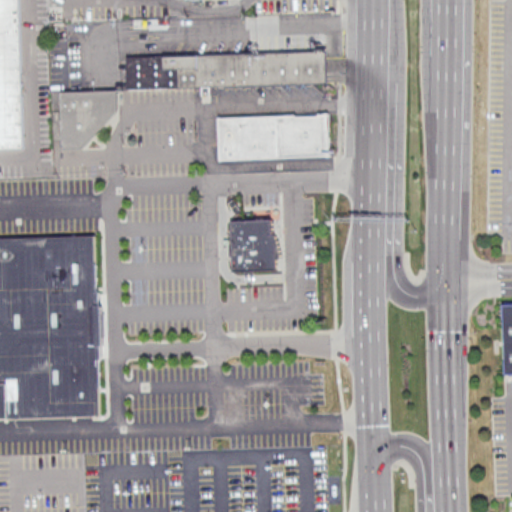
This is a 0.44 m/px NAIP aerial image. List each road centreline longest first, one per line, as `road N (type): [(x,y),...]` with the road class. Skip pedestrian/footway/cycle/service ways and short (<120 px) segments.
road 1 (primary): [(376,274),(379,511)]
road 2 (primary): [(450,467),(448,281)]
road 3 (primary): [(449,235),(451,60)]
